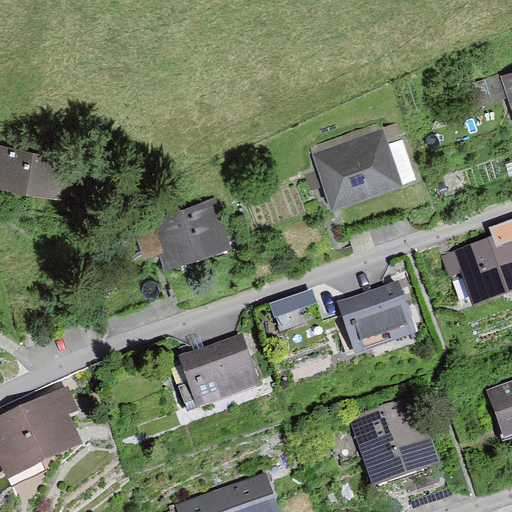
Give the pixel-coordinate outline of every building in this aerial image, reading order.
[(511,72),(502,76),(501,73),(468,84),(476,108),(505,99),(511,121),(511,72)] [(395,123),(382,128),(380,122),(309,146),(317,170),(304,174),(310,190),(322,186),(331,212),(402,187),(386,139),(399,135),(395,123)] [(65,158),(0,145),(0,193),(56,204),(65,158)] [(148,223),(133,228),(144,259),(159,254),(165,272),(233,249),(214,196),(147,220),(148,223)] [(511,298),(511,232),(439,256),(448,282),(456,280),(467,313),(511,298)] [(350,362),(413,339),(393,285),(330,307),(350,362)] [(268,338),(304,325),(298,306),(261,319),(268,338)] [(255,392),(236,339),(173,362),(192,415),(255,392)] [(511,381),(481,393),(500,444),(511,439),(511,381)] [(76,419),(65,392),(0,420),(0,474),(5,486),(76,455),(63,425),(76,419)] [(0,406),(0,417),(39,401),(35,392),(0,406)] [(425,477),(400,400),(350,416),(376,494),(425,477)] [(274,511),(262,476),(171,508),(172,511),(274,511)]
